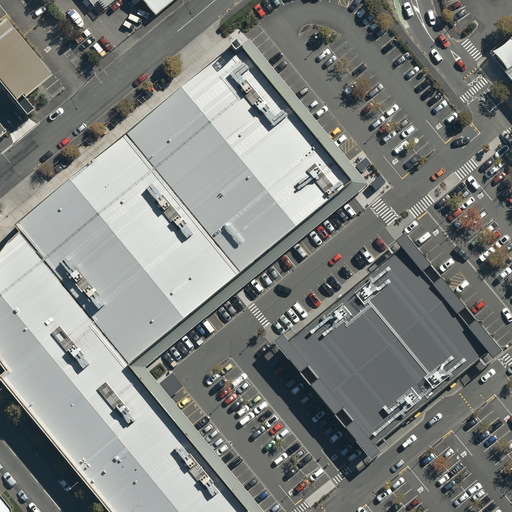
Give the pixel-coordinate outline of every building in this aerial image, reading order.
[(117,0),(87,0),(100,14),(117,0)] [(143,0),(156,14),(171,0),(143,0)] [(47,70),(2,17),(0,18),(0,84),(24,113),(31,107),(19,94),(47,70)] [(511,31),(490,51),(511,78),(511,31)] [(0,359),(10,375),(3,380),(94,493),(109,511),(249,511),(208,462),(189,439),(131,365),(172,332),(200,309),(232,282),(270,251),(323,207),(354,181),(320,141),(288,102),(239,43),(156,111),(119,142),(86,170),(58,192),(17,226),(24,234),(13,245),(6,253),(1,262),(0,263),(0,359)] [(492,349),(407,245),(345,296),(279,349),(364,453),(430,399),(492,349)] [(0,511),(8,511),(0,501),(0,511)]
